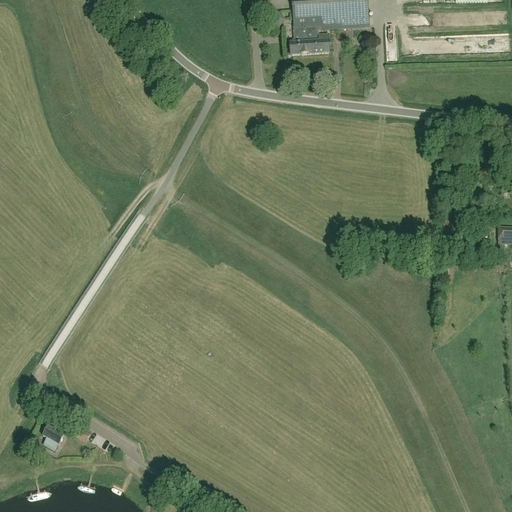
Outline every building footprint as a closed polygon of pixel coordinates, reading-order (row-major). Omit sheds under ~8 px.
[(306,33),(319,32),(370,29),(367,0),(292,0),(295,42),(292,42),(292,44),(290,44),(291,57),(307,56),(306,33)] [(472,24),(471,13),(465,14),(465,18),(457,18),(458,25),(472,24)] [(320,37),(319,32),(306,33),(307,56),(329,54),(328,37),(320,37)] [(422,44),(422,39),(410,39),(409,53),(433,54),(434,45),(422,44)] [(183,92),(174,84),(170,89),(179,97),(183,92)] [(483,180),(497,167),(492,161),(490,164),(485,159),(481,163),(485,168),(478,175),(483,180)] [(511,246),(511,229),(498,229),(497,246),(511,246)] [(487,234),(488,246),(495,246),(494,234),(487,234)] [(451,248),(450,256),(469,257),(470,249),(451,248)] [(48,440),(44,447),(55,453),(59,447),(60,447),(65,437),(49,428),(43,438),(48,440)] [(87,444),(91,437),(80,431),(76,438),(87,444)]
